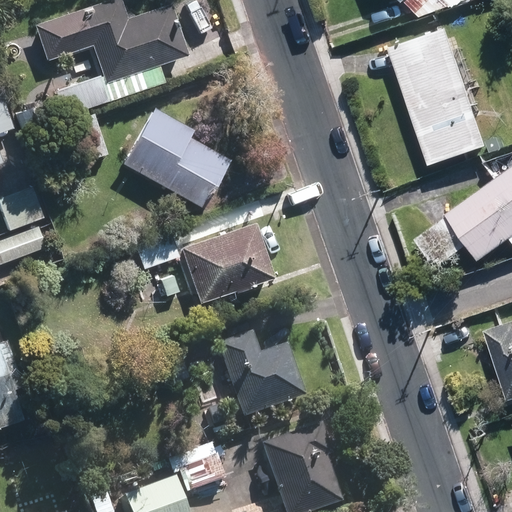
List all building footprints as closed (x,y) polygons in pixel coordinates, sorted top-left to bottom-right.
[(110,2),(34,29),(43,55),(87,40),(101,79),(175,53),(160,9),(117,24),(110,2)] [(444,34),(394,50),(431,162),(481,145),(444,34)] [(100,99),(92,78),(46,94),(53,115),(100,99)] [(103,158),(91,115),(70,121),(82,164),(103,158)] [(178,136),(147,119),(122,166),(191,203),(213,162),(175,141),(178,136)] [(511,173),(449,217),(476,256),(511,231),(511,173)] [(31,189),(0,199),(0,215),(5,230),(41,217),(31,189)] [(245,227),(179,249),(195,298),(261,277),(245,227)] [(37,229),(0,242),(0,266),(45,251),(37,229)] [(167,236),(129,250),(137,271),(175,257),(167,236)] [(511,327),(489,335),(510,396),(511,395),(511,327)] [(244,342),(218,350),(238,413),(292,395),(278,353),(250,362),(244,342)] [(0,383),(0,423),(13,419),(0,383)] [(311,431),(258,449),(279,511),(296,511),(328,501),(313,456),(318,454),(311,431)] [(202,450),(167,463),(178,492),(213,478),(202,450)] [(169,511),(160,487),(111,505),(114,511),(169,511)]
